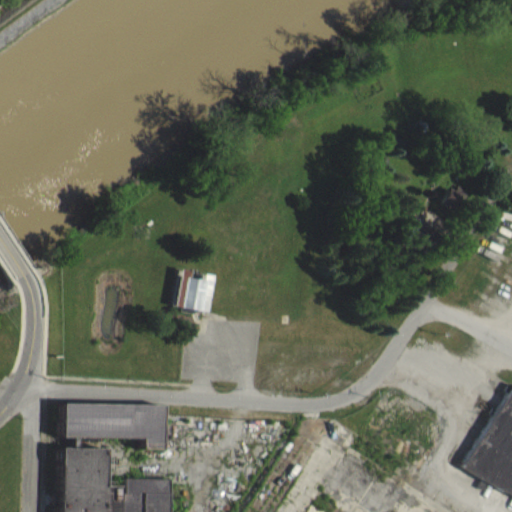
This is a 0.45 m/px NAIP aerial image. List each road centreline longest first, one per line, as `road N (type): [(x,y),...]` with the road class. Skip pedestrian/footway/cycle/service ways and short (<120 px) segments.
road 1 (residential): [(20,386),(31,396),(322,411),(373,384),(424,309)]
road 2 (residential): [(490,206),(424,309)]
